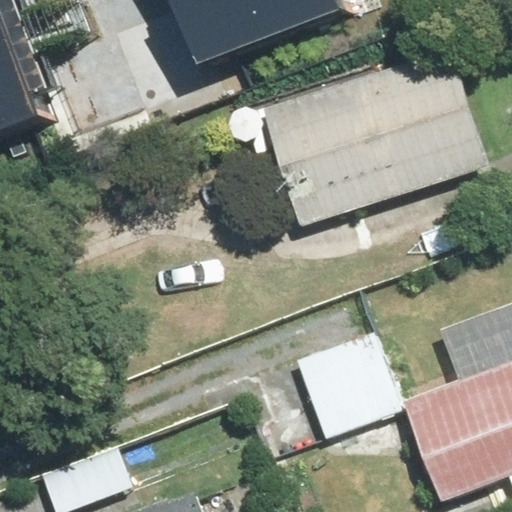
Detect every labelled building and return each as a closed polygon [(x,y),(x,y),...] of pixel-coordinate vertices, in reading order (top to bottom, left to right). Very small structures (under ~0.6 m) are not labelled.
[(0,0),(0,132),(58,111),(15,0),(0,0)] [(340,5),(338,0),(175,0),(200,60),(340,5)] [(313,233),(503,171),(465,55),(275,117),(313,233)] [(416,402),(455,502),(511,480),(511,308),(451,332),(470,381),(416,402)] [(311,362),(335,439),(416,413),(392,336),(311,362)] [(49,479),(61,511),(74,511),(145,486),(131,448),(49,479)] [(212,511),(206,495),(161,511),(212,511)]
